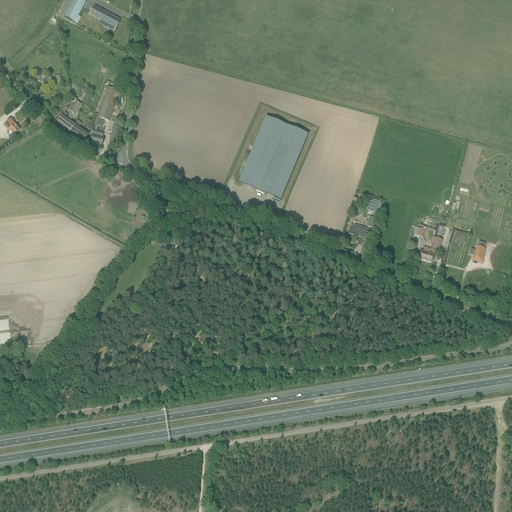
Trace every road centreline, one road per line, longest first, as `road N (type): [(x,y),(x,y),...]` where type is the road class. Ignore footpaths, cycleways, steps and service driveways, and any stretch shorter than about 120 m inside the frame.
road 1 (unclassified): [(511,345),(341,369),(202,370),(131,403),(0,425)]
road 2 (motorway): [(511,364),(0,444)]
road 3 (motorway): [(0,459),(511,379)]
road 4 (unclassified): [(0,478),(484,402)]
road 5 (unclassified): [(511,324),(125,165)]
road 6 (unclassified): [(125,165),(138,0)]
road 7 (unclassified): [(125,165),(63,138),(23,100)]
